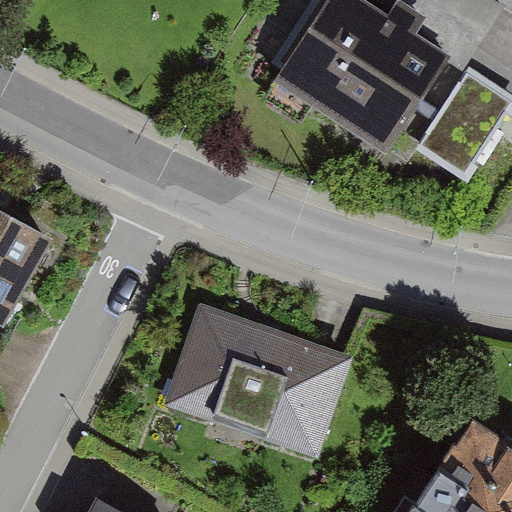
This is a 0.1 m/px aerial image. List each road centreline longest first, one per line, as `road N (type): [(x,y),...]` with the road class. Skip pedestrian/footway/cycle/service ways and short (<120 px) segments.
road 1 (tertiary): [(511,289),(333,251),(158,180)]
road 2 (residential): [(0,490),(158,180)]
road 3 (tertiary): [(158,180),(0,96)]
